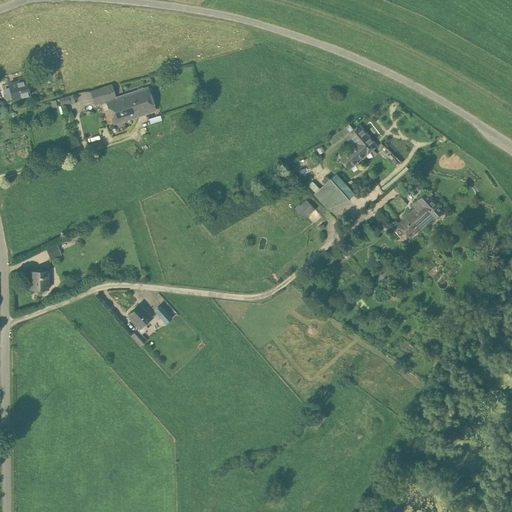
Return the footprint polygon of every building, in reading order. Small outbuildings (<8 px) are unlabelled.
[(19,81),(8,84),(12,99),(30,95),(25,76),(18,78),(19,81)] [(112,85),(90,92),(94,104),(115,97),(112,85)] [(147,88),(128,94),(135,117),(154,110),(147,88)] [(60,106),(75,101),(72,93),(57,98),(60,106)] [(128,94),(106,101),(114,123),(135,117),(128,94)] [(160,115),(149,119),(150,124),(161,120),(160,115)] [(377,145),(360,125),(350,134),(358,144),(341,159),(350,169),(377,145)] [(337,173),(331,179),(349,199),(356,193),(337,173)] [(329,208),(349,199),(331,179),(315,193),(329,208)] [(436,218),(443,212),(426,193),(413,205),(416,208),(398,224),(410,238),(435,216),(436,218)] [(400,195),(391,203),(398,212),(407,203),(400,195)] [(398,212),(391,203),(384,209),(392,217),(398,212)] [(310,204),(301,212),(306,217),(314,209),(310,204)] [(61,253),(56,241),(45,246),(50,258),(61,253)] [(47,271),(30,271),(30,280),(31,280),(31,289),(31,290),(47,290),(47,271)] [(151,318),(139,305),(127,315),(139,328),(151,318)] [(171,318),(160,306),(155,311),(165,323),(171,318)] [(140,345),(146,340),(136,330),(131,335),(140,345)]
